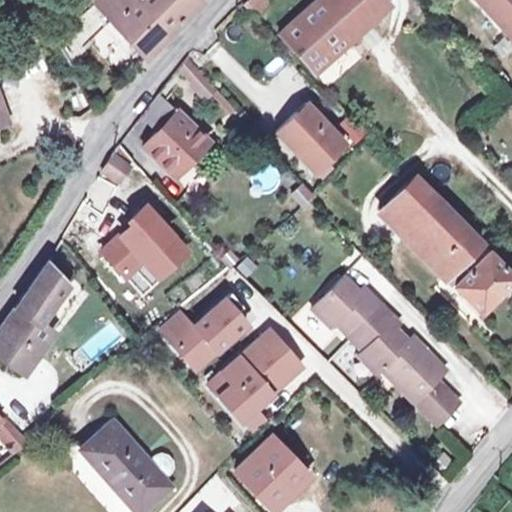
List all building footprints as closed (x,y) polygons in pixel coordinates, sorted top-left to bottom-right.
[(105,19),(140,55),(195,0),(89,0),(50,34),(67,63),(81,50),(71,36),(90,18),(97,26),(105,19)] [(268,1),(267,0),(239,0),(237,3),(250,16),(268,1)] [(314,0),(277,34),(312,72),(389,3),(386,0),(314,0)] [(511,0),(476,0),(511,38),(511,0)] [(182,57),(174,68),(186,81),(195,72),(182,57)] [(212,84),(201,73),(190,85),(200,95),(212,84)] [(0,126),(13,122),(0,86),(0,126)] [(154,131),(176,109),(157,90),(138,115),(154,131)] [(303,108),(276,133),(312,170),(339,145),(303,108)] [(176,109),(154,131),(141,144),(172,175),(207,140),(176,109)] [(111,151),(100,169),(115,180),(127,162),(111,151)] [(379,208),(406,236),(417,226),(439,248),(428,258),(443,274),(479,240),(414,174),(379,208)] [(146,270),(162,287),(195,256),(150,208),(129,228),(132,231),(103,258),(129,286),(146,270)] [(451,283),(477,309),(511,274),(511,273),(483,244),(478,249),(482,253),(451,283)] [(52,266),(62,278),(72,270),(68,266),(62,258),(52,266)] [(66,283),(62,278),(52,266),(45,259),(32,279),(0,323),(0,354),(21,370),(52,330),(39,319),(61,291),(66,283)] [(341,277),(311,307),(331,326),(335,322),(348,336),(378,305),(367,293),(357,302),(353,298),(357,294),(341,277)] [(191,326),(172,343),(194,367),(246,322),(236,311),(242,305),(230,291),(191,326)] [(391,318),(378,305),(348,336),(363,350),(359,355),(377,373),(381,368),(407,342),(392,327),(386,332),(382,327),(391,318)] [(160,329),(172,343),(191,326),(179,312),(160,329)] [(260,336),(208,382),(240,418),(258,402),(256,400),(299,362),(279,339),(270,347),(260,336)] [(411,338),(407,342),(381,368),(415,402),(436,380),(445,372),(434,360),(430,364),(421,355),(425,351),(411,338)] [(434,360),(425,351),(421,355),(430,364),(434,360)] [(447,391),(436,380),(415,402),(426,413),(447,391)] [(459,403),(447,391),(426,413),(438,425),(459,403)] [(113,422),(82,449),(137,511),(138,511),(170,484),(163,478),(148,461),(113,422)] [(270,434),(235,467),(273,509),(308,475),(270,434)] [(155,455),(148,461),(163,478),(170,472),(174,466),(172,459),(168,454),(161,452),(155,455)] [(500,511),(509,501),(491,485),(475,504),(484,511),(500,511)]
